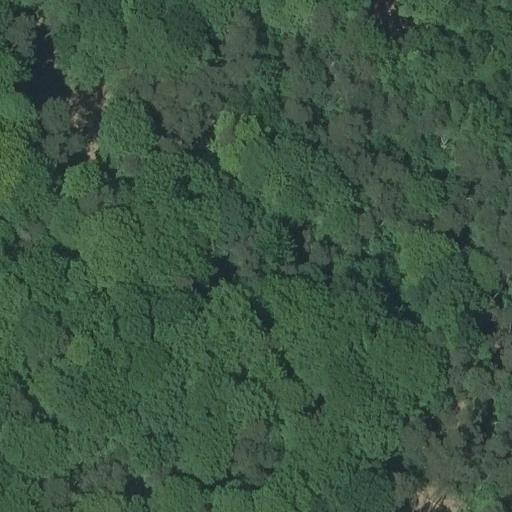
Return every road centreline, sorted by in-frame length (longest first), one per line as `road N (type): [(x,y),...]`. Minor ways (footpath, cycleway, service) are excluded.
road 1 (track): [(0,162),(45,191),(170,232),(217,276),(230,323),(216,369),(198,387),(34,511)]
road 2 (track): [(292,0),(0,126)]
